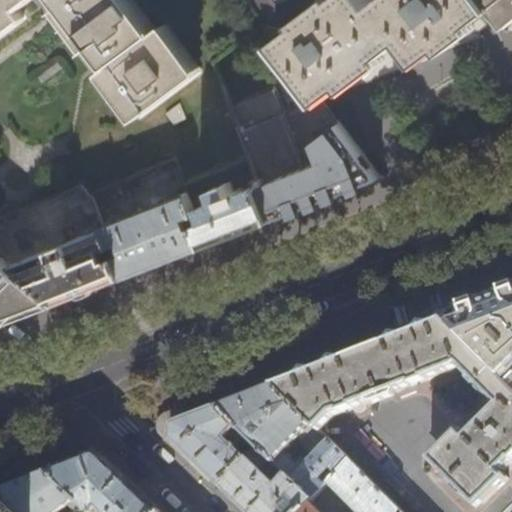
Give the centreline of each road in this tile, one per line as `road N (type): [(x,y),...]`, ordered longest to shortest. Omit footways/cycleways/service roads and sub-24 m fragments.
road 1 (primary): [(85,381),(511,211)]
road 2 (residential): [(213,511),(85,381)]
